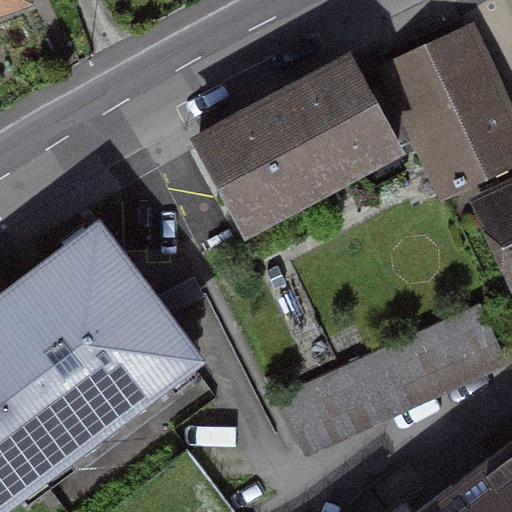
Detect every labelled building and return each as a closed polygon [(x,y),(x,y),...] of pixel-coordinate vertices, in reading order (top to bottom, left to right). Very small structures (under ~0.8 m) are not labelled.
[(471,28),(385,67),(392,82),(417,136),(457,223),(488,209),(511,260),(511,179),(506,166),(511,162),(511,119),(471,31),(472,31),(471,28)] [(369,94),(352,62),(275,102),(198,145),(243,229),(417,136),(392,82),(369,94)] [(0,416),(41,471),(190,358),(144,296),(97,234),(0,306),(0,416)] [(479,308),(281,397),(304,448),(403,403),(502,358),(479,308)] [(0,416),(0,501),(41,471),(0,416)] [(511,511),(511,454),(435,511),(511,511)]
